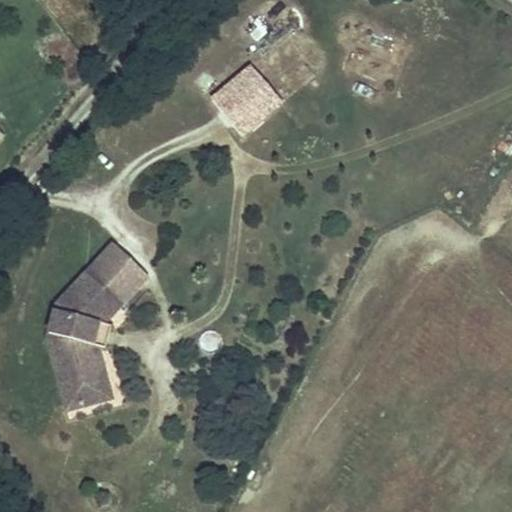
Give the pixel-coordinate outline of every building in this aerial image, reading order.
[(253,72),(213,99),(239,137),(279,109),(253,72)] [(86,354),(91,333),(95,335),(115,315),(85,280),(52,308),(38,342),(49,415),(82,410),(78,380),(90,378),(86,354)] [(197,338),(204,357),(224,350),(217,331),(197,338)] [(95,335),(91,333),(86,354),(98,358),(103,337),(95,335)] [(90,378),(78,380),(82,410),(95,409),(90,378)]
